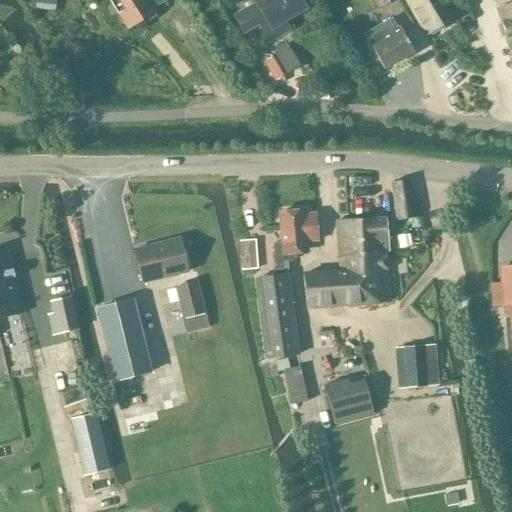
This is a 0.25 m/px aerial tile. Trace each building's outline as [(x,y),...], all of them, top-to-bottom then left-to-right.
[(166,0),(113,0),(111,2),(128,29),(155,12),(153,8),(166,0)] [(271,30),(305,10),(299,0),(253,0),(255,4),(234,16),(244,33),(265,20),(271,30)] [(406,0),(426,34),(429,33),(431,36),(443,29),(441,26),(453,19),(442,0),(406,0)] [(37,1),(36,10),(54,12),(55,2),(37,1)] [(511,4),(496,10),(511,54),(511,4)] [(391,19),(364,35),(371,48),(384,70),(413,53),(400,31),(398,27),(397,28),(391,19)] [(287,74),(299,66),(287,46),(274,53),(287,74)] [(397,220),(416,217),(414,204),(411,204),(408,182),(391,184),(397,220)] [(279,213),(281,243),(273,244),(275,271),(288,270),(287,262),(291,262),(290,255),(307,254),(306,243),(317,242),(315,215),(304,216),(304,211),(279,213)] [(387,218),(349,221),(352,254),(389,251),(387,218)] [(386,257),(389,251),(352,254),(349,221),(336,222),(341,271),(304,274),(307,308),(390,301),(386,257)] [(142,284),(188,272),(179,239),(134,250),(142,284)] [(0,252),(0,320),(23,314),(8,251),(0,252)] [(266,357),(298,354),(288,274),(257,278),(266,357)] [(511,282),(490,284),(491,307),(504,306),(505,318),(511,317),(511,282)] [(196,283),(176,288),(183,319),(204,314),(196,283)] [(50,303),(58,334),(78,329),(70,298),(50,303)] [(115,381),(150,372),(133,301),(97,309),(115,381)] [(423,347),(403,349),(406,388),(426,386),(423,347)] [(292,405),(308,401),(300,367),(284,370),(292,405)] [(322,384),(334,425),(373,415),(363,379),(349,383),(347,377),(322,384)] [(96,422),(71,428),(83,477),(108,470),(96,422)]
